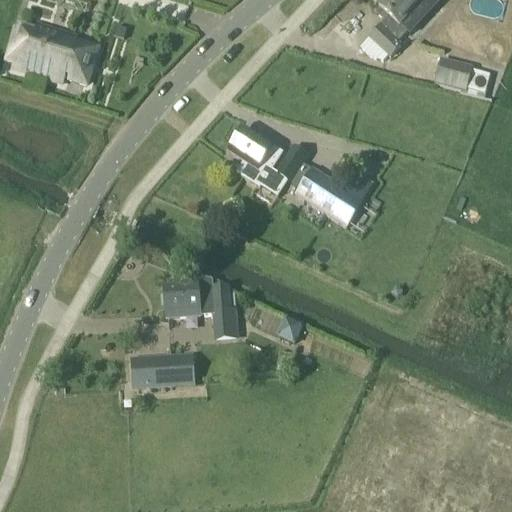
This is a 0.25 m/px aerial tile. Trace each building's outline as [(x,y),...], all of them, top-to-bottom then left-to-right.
[(426,0),(387,0),(378,11),(390,22),(381,31),(380,30),(367,44),(389,64),(402,50),(399,48),(410,37),(400,28),(426,0)] [(18,27),(12,45),(10,45),(3,67),(11,70),(10,75),(62,91),(64,86),(87,94),(100,51),(35,31),(34,32),(18,27)] [(116,29),(113,39),(123,42),(126,32),(116,29)] [(471,72),(441,64),(435,88),(465,96),(471,72)] [(259,194),(260,191),(277,202),(287,186),(276,178),(277,177),(271,174),(276,167),(274,166),(280,157),(243,133),(228,156),(247,169),(239,181),(259,194)] [(287,186),(290,187),(307,160),(293,151),(277,177),(276,178),(287,186)] [(363,206),(362,205),(336,189),(336,190),(311,174),(294,200),(345,233),(363,206)] [(339,187),(336,189),(362,205),(373,189),(354,177),(345,191),(339,187)] [(196,290),(163,293),(165,323),(211,319),(212,324),(232,323),(231,308),(226,309),(225,292),(212,293),(211,285),(195,281),(196,290)] [(395,289),(389,296),(396,302),(402,295),(395,289)] [(301,333),(285,325),(277,340),(293,348),(301,333)] [(170,359),(130,362),(132,389),(140,389),(140,394),(173,391),(170,359)] [(64,390),(55,390),(55,399),(64,399),(64,390)]
